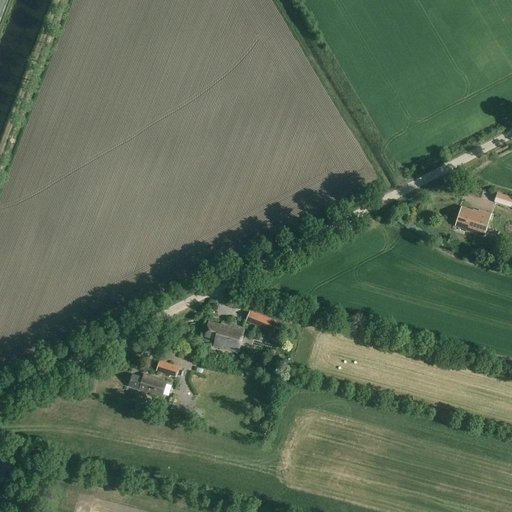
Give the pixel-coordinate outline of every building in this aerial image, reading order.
[(511,197),(497,193),(495,201),(511,206),(511,197)] [(456,226),(466,230),(466,231),(484,237),(491,214),(479,211),(479,212),(462,207),(456,226)] [(278,322),(267,317),(250,310),(246,321),(274,332),(278,322)] [(208,322),(205,336),(215,339),(213,346),(238,353),(245,329),(228,325),(228,327),(208,322)] [(159,361),(156,370),(176,376),(178,367),(159,361)] [(167,381),(143,374),(143,378),(132,375),(129,387),(162,397),(167,381)] [(155,402),(146,400),(144,407),(153,410),(155,402)] [(170,414),(185,418),(191,419),(194,409),(173,403),(170,414)]
